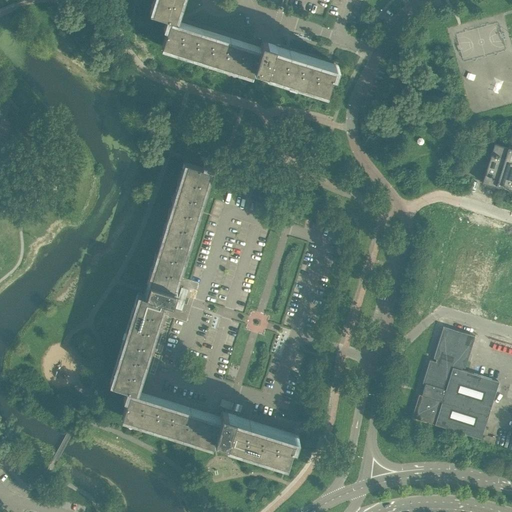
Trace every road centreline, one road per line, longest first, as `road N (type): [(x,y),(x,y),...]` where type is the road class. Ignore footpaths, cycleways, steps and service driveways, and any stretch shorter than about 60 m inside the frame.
road 1 (unclassified): [(375,364),(406,231),(356,148),(352,106),(378,50),(425,0)]
road 2 (tertiary): [(511,489),(436,473),(363,485)]
road 3 (unclassified): [(375,364),(328,501)]
road 4 (unclassified): [(363,485),(375,364)]
